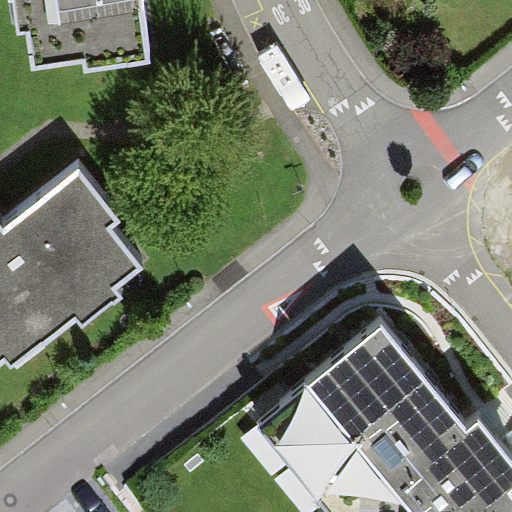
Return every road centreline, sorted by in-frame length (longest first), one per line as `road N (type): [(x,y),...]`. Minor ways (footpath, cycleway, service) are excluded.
road 1 (residential): [(0,499),(402,181)]
road 2 (residential): [(282,0),(402,181)]
road 3 (residential): [(402,181),(511,336)]
road 4 (residential): [(402,181),(511,97)]
